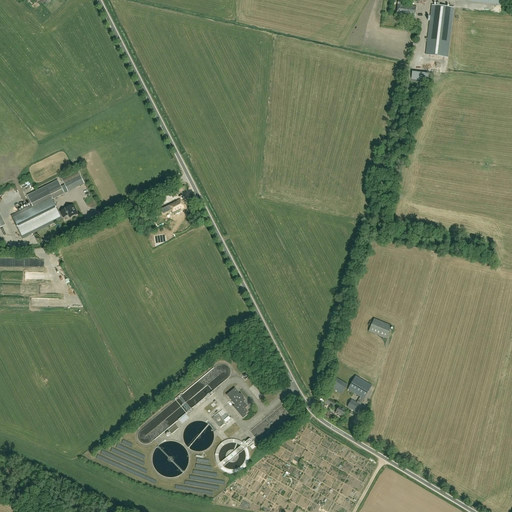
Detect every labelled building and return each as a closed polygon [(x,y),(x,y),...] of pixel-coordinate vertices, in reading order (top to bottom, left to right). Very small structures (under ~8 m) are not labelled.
[(415,17),(417,6),(405,5),(406,2),(398,1),(396,15),(415,17)] [(454,8),(432,5),(426,55),(447,57),(454,8)] [(428,82),(429,74),(421,74),(420,81),(428,82)] [(62,179),(68,192),(84,184),(78,171),(62,179)] [(27,196),(32,206),(11,216),(23,239),(63,219),(69,216),(65,209),(59,212),(53,200),(65,194),(58,180),(27,196)] [(174,213),(184,208),(180,200),(170,205),(174,213)] [(65,209),(69,216),(70,218),(78,214),(73,205),(65,209)] [(386,338),(391,326),(374,319),(369,331),(386,338)] [(360,397),(356,403),(351,400),(347,407),(348,407),(358,413),(362,406),(360,405),(372,386),(356,376),(348,389),(360,397)] [(240,395),(240,394),(235,388),(227,395),(237,408),(236,409),(243,418),(247,415),(246,414),(248,412),(245,409),(248,407),(244,402),(245,401),(245,398),(241,394),(240,395)] [(327,397),(325,401),(324,402),(333,407),(336,403),(327,397)] [(346,410),(339,407),(335,413),(342,417),(346,410)] [(230,419),(223,410),(212,418),(219,427),(225,422),(227,425),(234,420),(232,418),(230,419)]
